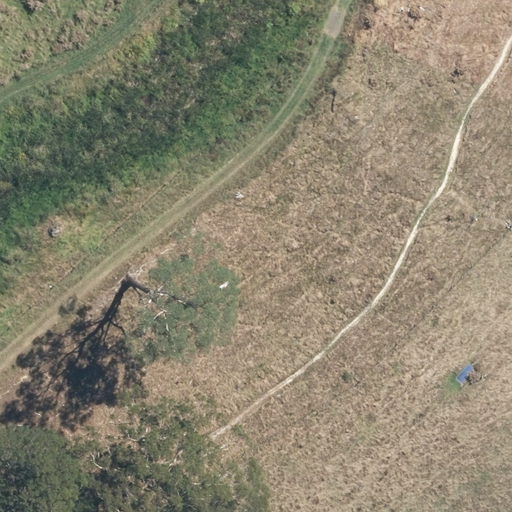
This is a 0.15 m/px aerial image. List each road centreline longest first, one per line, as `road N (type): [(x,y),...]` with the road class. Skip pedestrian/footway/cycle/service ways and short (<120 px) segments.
road 1 (track): [(0,373),(249,158),(304,87),(349,0)]
road 2 (track): [(142,0),(0,105)]
